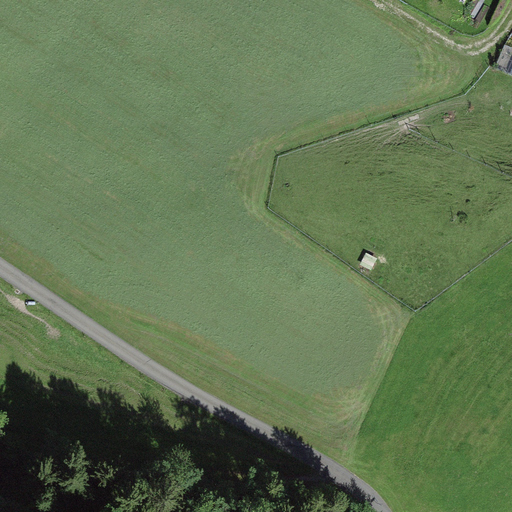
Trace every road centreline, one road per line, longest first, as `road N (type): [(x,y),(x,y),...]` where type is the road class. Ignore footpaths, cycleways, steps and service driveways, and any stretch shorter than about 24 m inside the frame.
road 1 (residential): [(0,268),(358,487),(379,511)]
road 2 (track): [(511,9),(506,21),(462,42),(388,0)]
